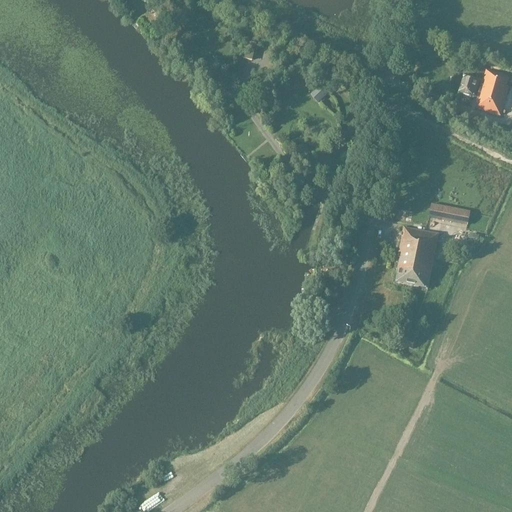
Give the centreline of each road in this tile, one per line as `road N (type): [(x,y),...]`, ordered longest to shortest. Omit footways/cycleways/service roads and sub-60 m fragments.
road 1 (tertiary): [(170,511),(271,429),(336,335),(361,257),(394,0)]
road 2 (unknown): [(249,108),(315,187),(369,201)]
